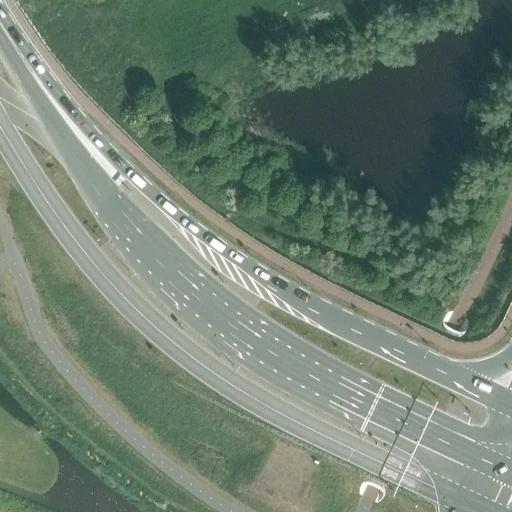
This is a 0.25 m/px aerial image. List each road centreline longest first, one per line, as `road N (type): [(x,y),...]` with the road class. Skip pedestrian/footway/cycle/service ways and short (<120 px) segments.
road 1 (secondary): [(12,43),(79,172),(176,292),(258,352),(478,461)]
road 2 (secondary): [(504,402),(308,308),(200,232),(141,187),(12,43)]
